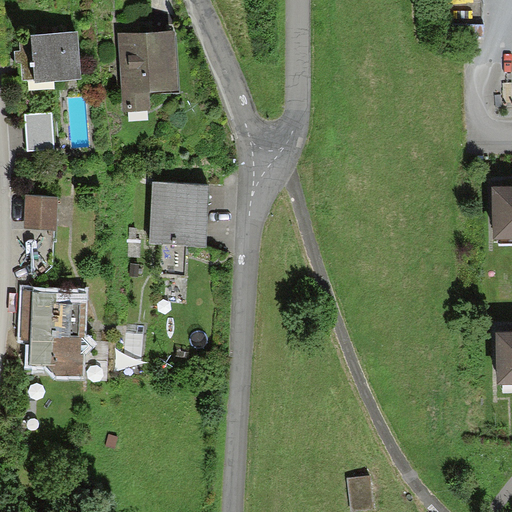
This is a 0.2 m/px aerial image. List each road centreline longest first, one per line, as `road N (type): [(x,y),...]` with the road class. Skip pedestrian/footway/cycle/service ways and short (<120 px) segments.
road 1 (residential): [(435,511),(370,414),(291,182),(269,163)]
road 2 (residential): [(233,511),(250,202),(269,163)]
road 3 (residential): [(195,0),(269,163)]
road 4 (residential): [(300,0),(296,117),(269,163)]
road 5 (residential): [(511,131),(488,131),(472,106),(474,75),(505,0)]
